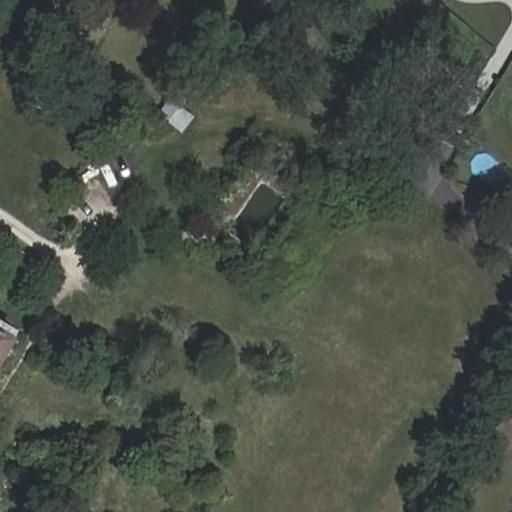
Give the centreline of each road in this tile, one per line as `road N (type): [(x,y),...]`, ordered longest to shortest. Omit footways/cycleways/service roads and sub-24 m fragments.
road 1 (unknown): [(511,34),(441,151),(437,174),(443,191),(511,228)]
road 2 (unknown): [(511,329),(424,472),(414,511)]
